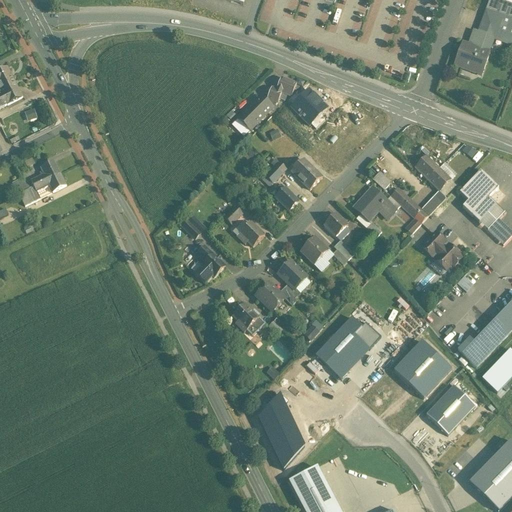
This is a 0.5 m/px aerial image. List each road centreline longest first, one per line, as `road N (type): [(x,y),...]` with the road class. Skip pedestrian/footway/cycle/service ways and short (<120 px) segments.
road 1 (residential): [(411,111),(265,263),(172,315)]
road 2 (secondary): [(144,23),(244,42),(411,111)]
road 3 (secondary): [(172,315),(271,511)]
road 4 (residential): [(457,0),(411,111)]
